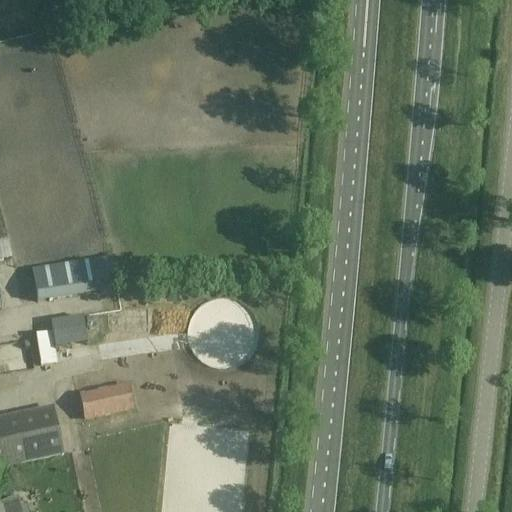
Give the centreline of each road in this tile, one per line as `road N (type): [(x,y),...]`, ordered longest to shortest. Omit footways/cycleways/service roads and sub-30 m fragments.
road 1 (primary): [(379,511),(424,0)]
road 2 (primary): [(369,0),(325,511)]
road 3 (unclassified): [(466,511),(511,117)]
